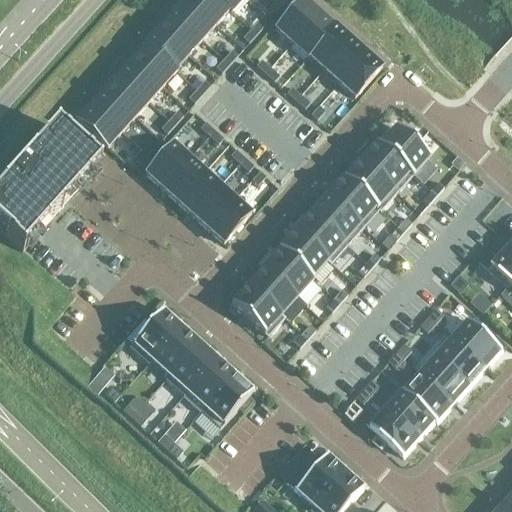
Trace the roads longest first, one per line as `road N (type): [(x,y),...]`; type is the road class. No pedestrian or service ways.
road 1 (residential): [(451,129),(393,77),(194,308),(408,501)]
road 2 (track): [(0,352),(172,511)]
road 3 (residential): [(408,501),(511,387)]
road 4 (tertiary): [(0,106),(95,0)]
road 5 (secondary): [(97,511),(0,421)]
